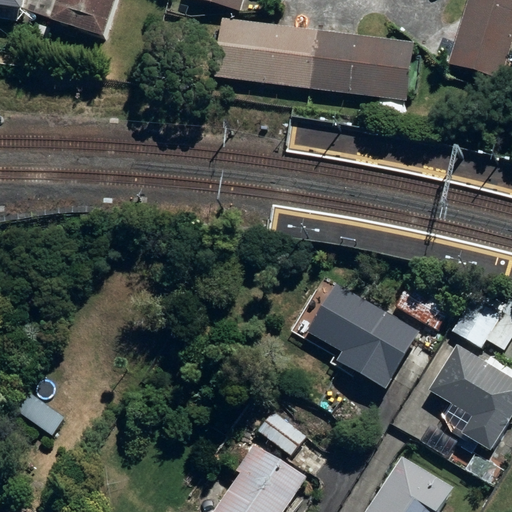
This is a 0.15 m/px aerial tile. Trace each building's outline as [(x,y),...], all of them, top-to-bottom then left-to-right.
[(0,0),(0,18),(25,23),(28,0),(0,0)] [(64,0),(54,34),(108,52),(124,0),(64,0)] [(184,0),(184,1),(241,16),(245,0),(184,0)] [(502,85),(511,52),(511,0),(469,0),(449,69),(502,85)] [(215,82),(407,106),(415,46),(223,22),(215,82)] [(398,275),(382,305),(439,336),(455,307),(398,275)] [(422,337),(337,287),(307,337),(343,358),(337,367),(386,397),(422,337)] [(485,353),(489,344),(504,353),(511,338),(511,318),(506,315),(474,297),(453,334),(485,353)] [(487,367),(458,349),(429,396),(474,423),(463,440),(492,458),(511,424),(511,372),(505,369),(491,361),(487,367)] [(275,413),(258,434),(292,460),(308,439),(275,413)] [(220,511),(289,511),(308,482),(255,449),(237,476),(241,479),(220,511)] [(443,511),(455,493),(402,461),(370,511),(443,511)]
